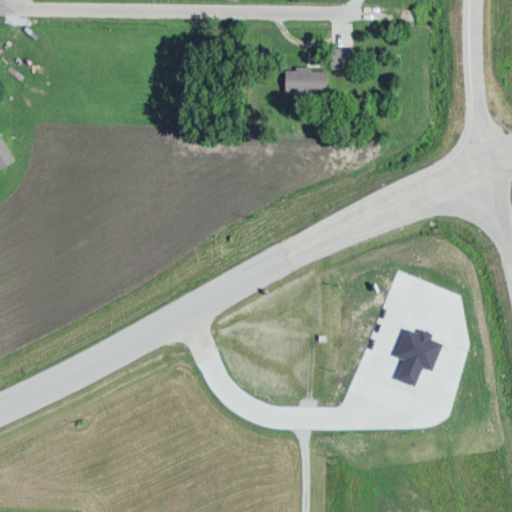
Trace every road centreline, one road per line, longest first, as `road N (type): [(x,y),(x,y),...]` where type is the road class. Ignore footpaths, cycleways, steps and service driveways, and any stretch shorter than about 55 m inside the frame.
road 1 (primary): [(489,158),(0,407)]
road 2 (residential): [(375,14),(0,7)]
road 3 (trunk): [(474,0),(475,77),(489,158)]
